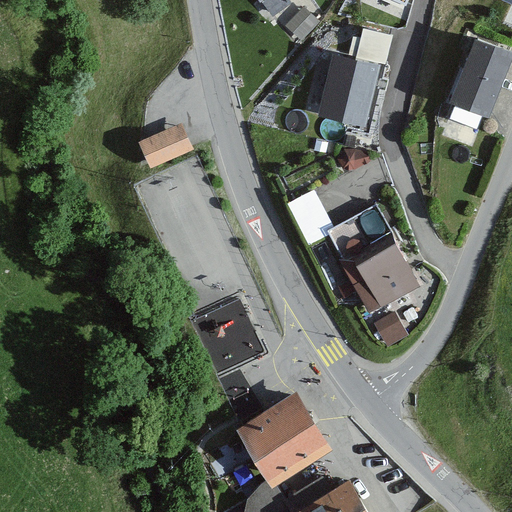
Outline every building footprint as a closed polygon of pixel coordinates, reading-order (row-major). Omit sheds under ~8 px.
[(322,17),(305,2),(285,25),(302,40),(322,17)] [(489,118),(511,57),(511,52),(475,39),(450,103),(489,118)] [(379,66),(333,55),(319,117),(365,127),(379,66)] [(190,145),(181,123),(143,139),(153,161),(190,145)] [(420,286),(377,205),(325,233),(370,312),(420,286)] [(400,332),(388,311),(369,321),(381,343),(400,332)] [(323,444),(286,386),(226,424),(263,482),(323,444)] [(361,511),(337,473),(277,511),(361,511)]
